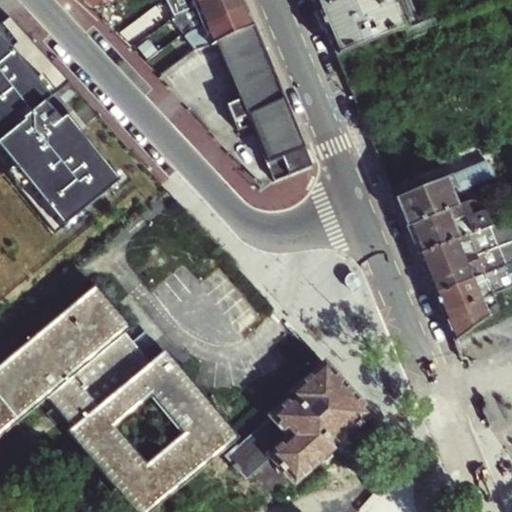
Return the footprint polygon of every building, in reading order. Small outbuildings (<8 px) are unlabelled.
[(192,7),(208,0),(183,0),(187,9),(192,7)] [(200,27),(248,6),(245,0),(208,0),(192,7),(200,27)] [(312,0),(337,58),(404,30),(421,22),(424,15),(417,0),(312,0)] [(203,47),(217,41),(256,25),(248,6),(200,27),(195,29),(203,47)] [(70,83),(10,16),(0,24),(0,36),(54,96),(70,83)] [(307,147),(256,25),(217,41),(241,97),(228,103),(239,129),(252,125),(268,162),(307,147)] [(203,47),(195,29),(189,32),(196,49),(203,47)] [(0,165),(56,235),(119,184),(66,118),(60,123),(45,105),(54,96),(0,36),(0,165)] [(487,161),(395,198),(396,201),(407,228),(456,207),(448,189),(454,186),(457,192),(493,176),(487,161)] [(468,202),(456,207),(407,228),(418,254),(503,219),(511,215),(511,201),(488,212),(485,207),(472,213),(468,202)] [(511,240),(503,219),(418,254),(427,275),(495,247),(511,240)] [(436,296),(504,267),(495,247),(427,275),(436,296)] [(444,316),(511,287),(511,284),(504,267),(436,296),(444,316)] [(345,283),(351,295),(363,290),(357,278),(352,276),(348,278),(345,283)] [(511,287),(444,316),(455,341),(500,308),(505,321),(511,317),(511,287)] [(132,511),(158,511),(240,440),(163,354),(151,364),(141,354),(149,347),(141,338),(133,344),(125,335),(131,330),(93,288),(0,367),(0,444),(49,403),(73,430),(66,436),(132,511)] [(331,452),(370,417),(324,366),(291,397),(293,400),(238,450),(236,448),(227,456),(233,464),(232,466),(239,473),(241,472),(249,481),(273,459),(294,484),(318,464),(325,465),(332,459),(331,452)]
